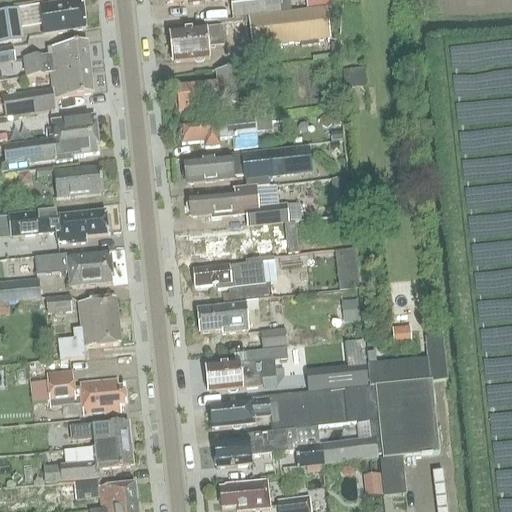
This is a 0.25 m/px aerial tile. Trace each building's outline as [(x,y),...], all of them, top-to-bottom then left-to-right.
[(278,0),(230,0),(233,20),(249,18),(280,15),(278,0)] [(326,0),(306,0),(308,12),(327,9),(326,0)] [(40,9),(41,23),(43,38),(85,31),(82,2),(40,9)] [(280,15),(249,18),(253,51),(331,42),(327,9),(308,12),(289,14),(280,15)] [(17,11),(0,13),(0,44),(22,42),(17,11)] [(222,30),(170,35),(173,65),(194,63),(197,65),(203,64),(205,62),(209,61),(208,50),(224,48),(222,30)] [(25,76),(50,73),(89,68),(87,45),(47,52),(48,58),(23,62),(25,76)] [(0,66),(15,64),(12,49),(0,50),(0,66)] [(50,73),(50,77),(52,93),(0,101),(3,121),(55,113),(54,103),(93,96),(89,68),(50,73)] [(364,71),(343,72),(344,91),(366,90),(364,71)] [(216,86),(176,90),(179,116),(219,111),(243,108),(239,72),(215,74),(216,86)] [(258,151),(257,139),(257,134),(272,133),(271,117),(256,118),(256,123),(228,125),(217,126),(180,130),(182,147),(204,145),(205,151),(219,150),(219,142),(230,141),(233,140),(233,152),(258,151)] [(327,131),(333,126),(332,120),(325,117),(320,121),(321,128),(327,131)] [(47,145),(97,137),(95,119),(52,126),(52,130),(46,131),(47,142),(47,145)] [(330,136),(331,143),(343,143),(342,135),(330,136)] [(47,145),(47,142),(5,148),(7,172),(29,169),(28,166),(56,162),(56,166),(72,163),(72,159),(99,156),(97,137),(47,145)] [(203,163),(184,165),(186,187),(205,185),(217,184),(234,182),(233,175),(243,174),(245,183),(246,192),(257,191),(268,189),(267,181),(308,176),(305,151),(232,160),(215,162),(203,163)] [(99,170),(54,175),(53,171),(36,173),(37,181),(54,179),(56,202),(103,197),(102,181),(100,182),(99,170)] [(29,175),(18,176),(19,188),(31,187),(29,175)] [(346,182),(331,184),(335,219),(350,217),(346,182)] [(188,205),(186,208),(186,214),(190,216),(190,220),(210,218),(211,222),(238,220),(237,216),(245,215),(247,229),(288,224),(287,208),(259,211),(257,191),(246,192),(234,193),(234,196),(188,201),(188,205)] [(105,215),(56,220),(55,214),(20,218),(8,219),(10,239),(22,238),(57,234),(59,248),(86,245),(85,241),(108,238),(105,215)] [(355,253),(335,255),(337,268),(357,266),(355,253)] [(113,287),(110,256),(66,261),(66,259),(33,263),(35,280),(68,276),(70,292),(113,287)] [(274,285),(272,266),(228,270),(193,273),(195,290),(217,288),(217,293),(244,290),(245,304),(271,301),(269,286),(274,285)] [(38,282),(0,286),(0,305),(40,302),(38,282)] [(72,315),(71,298),(46,300),(47,317),(72,315)] [(85,361),(84,356),(84,351),(120,347),(115,302),(79,305),(81,331),(72,331),(74,342),(57,344),(59,363),(85,361)] [(8,306),(0,306),(0,321),(9,320),(8,306)] [(245,308),(197,313),(200,336),(221,334),(221,337),(248,335),(245,308)] [(410,330),(392,330),(393,345),(411,345),(410,330)] [(287,348),(285,331),(260,334),(262,351),(287,348)] [(382,462),(403,460),(439,456),(431,385),(447,383),(442,337),(426,339),(428,360),(376,366),(367,367),(370,389),(309,396),(268,400),(268,404),(270,419),(272,435),(285,433),(285,434),(298,433),(313,432),(313,430),(371,424),(378,423),(382,461),(382,462)] [(300,367),(323,366),(322,347),(300,348),(300,367)] [(207,382),(204,384),(204,390),(208,391),(208,395),(231,393),(233,396),(238,396),(240,392),(264,389),(263,382),(276,380),(274,366),(288,364),(286,352),(248,356),(249,366),(240,367),(240,366),(206,370),(207,382)] [(375,354),(366,355),(367,367),(376,366),(375,354)] [(367,366),(306,372),(308,393),(369,387),(367,366)] [(47,384),(30,386),(32,407),(49,405),(50,411),(81,407),(83,419),(121,415),(120,408),(126,408),(124,389),(119,390),(118,383),(79,387),(79,389),(74,390),(72,373),(46,376),(47,384)] [(270,419),(268,404),(210,410),(212,432),(255,427),(254,421),(270,419)] [(378,423),(371,424),(373,439),(374,439),(377,462),(382,461),(378,423)] [(95,451),(131,448),(128,425),(92,429),(92,427),(69,430),(71,443),(94,441),(95,451)] [(285,433),(272,435),(248,438),(248,442),(214,446),(217,471),(252,468),(251,460),(288,456),(287,450),(294,449),(300,449),(298,433),(285,434),(285,433)] [(300,449),(294,449),(297,472),(377,462),(374,439),(373,439),(300,449)] [(131,448),(95,451),(96,467),(72,470),(44,472),(45,486),(57,485),(57,486),(98,482),(98,474),(133,470),(131,448)] [(378,476),(367,477),(369,490),(380,488),(378,476)] [(101,511),(110,511),(137,509),(135,486),(99,490),(98,482),(57,486),(58,504),(100,500),(101,511)] [(225,491),(219,491),(221,511),(223,511),(236,511),(264,511),(269,511),(267,485),(225,489),(225,491)] [(310,511),(309,500),(277,504),(278,511),(310,511)]
